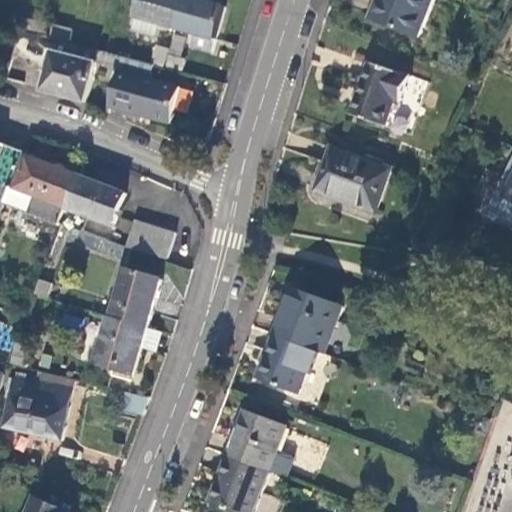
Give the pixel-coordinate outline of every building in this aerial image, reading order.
[(175,26),(182,0),(140,0),(136,15),(132,25),(156,33),(159,22),(175,26)] [(225,6),(205,0),(182,0),(175,26),(196,33),(193,44),(213,49),(225,6)] [(380,0),(373,21),(420,39),(434,0),(380,0)] [(47,22),(23,17),(20,30),(43,36),(47,22)] [(58,40),(44,90),(87,102),(101,50),(58,40)] [(185,62),(166,56),(163,67),(182,72),(185,62)] [(370,64),(352,115),(386,127),(395,100),(402,102),(410,78),(370,64)] [(118,69),(108,108),(123,112),(122,117),(137,121),(138,116),(169,124),(179,86),(118,69)] [(0,144),(0,203),(0,204),(23,153),(0,144)] [(392,169),(332,148),(316,194),(376,215),(392,169)] [(23,153),(0,204),(60,227),(67,208),(80,176),(23,153)] [(511,162),(487,214),(511,226),(511,162)] [(80,176),(67,208),(114,226),(127,195),(80,176)] [(176,234),(136,221),(128,246),(168,258),(176,234)] [(83,230),(77,242),(99,252),(104,240),(83,230)] [(110,316),(148,328),(163,280),(124,268),(110,316)] [(41,280),(37,293),(46,296),(51,284),(41,280)] [(343,308),(292,289),(275,335),(317,351),(325,354),(343,308)] [(94,364),(134,375),(148,328),(110,316),(108,316),(94,364)] [(19,330),(0,322),(0,344),(11,349),(19,330)] [(317,351),(275,335),(258,379),(301,395),(317,351)] [(23,365),(26,355),(16,352),(13,362),(23,365)] [(17,378),(5,427),(61,440),(72,390),(17,378)] [(148,398),(120,392),(117,406),(143,413),(148,398)] [(288,426),(246,411),(229,458),(270,473),(288,426)] [(255,511),(270,473),(229,458),(211,504),(233,511),(255,511)] [(66,511),(34,499),(28,511),(66,511)]
